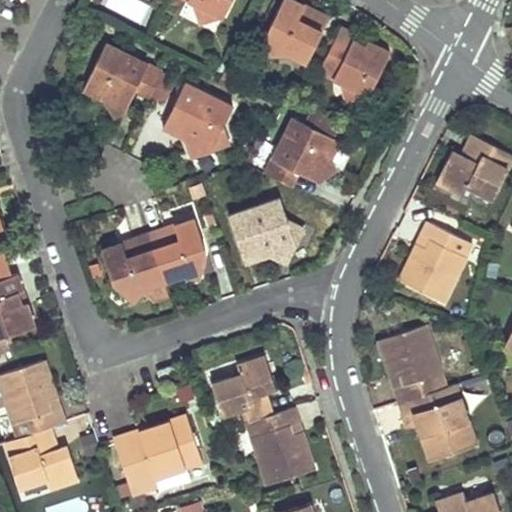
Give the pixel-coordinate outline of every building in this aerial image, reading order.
[(111,0),(110,3),(129,11),(133,0),(111,0)] [(191,0),(192,0),(224,15),(231,0),(191,0)] [(224,15),(192,0),(199,25),(224,15)] [(287,51),(307,59),(329,15),(313,8),(311,11),(301,7),(303,3),(296,0),(280,0),(268,23),(270,52),(287,51)] [(313,8),(303,3),(301,7),(311,11),(313,8)] [(360,32),(344,24),(322,68),(339,77),(348,98),(369,92),(391,48),(370,38),(367,43),(357,38),(360,32)] [(370,38),(360,32),(357,38),(367,43),(370,38)] [(105,42),(82,88),(103,97),(114,113),(125,106),(134,87),(149,94),(162,70),(105,42)] [(235,105),(186,80),(163,124),(179,133),(182,128),(188,132),(186,137),(192,156),(230,143),(224,125),(235,105)] [(343,159),(349,147),(347,141),(340,137),(346,124),(346,123),(311,106),(304,120),(293,114),(264,171),(291,185),(298,171),(316,180),(336,168),(329,159),(330,158),(337,161),(343,159)] [(182,128),(179,133),(186,137),(188,132),(182,128)] [(452,148),(437,179),(463,193),(468,184),(492,197),(511,158),(511,152),(472,132),(465,146),(470,149),(467,156),(461,152),(452,148)] [(465,146),(461,152),(467,156),(470,149),(465,146)] [(283,188),(231,205),(246,253),(263,247),(261,242),(267,240),(269,246),(298,236),(306,220),(290,212),(283,188)] [(167,225),(147,232),(161,273),(182,266),(199,271),(209,245),(198,214),(176,222),(178,227),(168,230),(167,225)] [(397,277),(442,299),(465,254),(446,245),(454,232),(428,219),(421,233),(428,237),(424,245),(416,242),(397,277)] [(176,222),(167,225),(168,230),(178,227),(176,222)] [(121,240),(100,247),(110,278),(135,293),(142,283),(145,278),(161,273),(147,232),(131,237),(133,242),(123,245),(121,240)] [(446,245),(465,254),(472,241),(454,232),(446,245)] [(421,233),(416,242),(424,245),(428,237),(421,233)] [(289,255),(298,236),(269,246),(289,255)] [(0,278),(0,336),(33,326),(26,302),(20,303),(17,292),(22,291),(17,273),(0,278)] [(153,291),(166,287),(161,273),(145,278),(142,283),(153,291)] [(26,302),(22,291),(17,292),(20,303),(26,302)] [(427,322),(379,338),(391,377),(401,373),(404,382),(394,385),(400,400),(410,397),(427,390),(422,377),(443,371),(427,322)] [(212,382),(222,413),(241,406),(246,420),(273,411),(267,396),(260,398),(257,391),(265,388),(274,384),(264,354),(236,363),(239,373),(212,382)] [(31,416),(36,430),(49,425),(64,420),(58,405),(49,408),(46,399),(56,396),(43,358),(0,372),(0,385),(13,422),(31,416)] [(178,362),(157,369),(161,381),(182,374),(178,362)] [(484,372),(482,365),(472,368),(474,375),(484,372)] [(447,385),(443,371),(422,377),(427,390),(438,387),(447,385)] [(401,373),(391,377),(394,385),(404,382),(401,373)] [(461,396),(456,382),(447,385),(438,387),(443,402),(461,396)] [(423,410),(426,419),(418,422),(431,459),(477,444),(461,396),(443,402),(438,387),(427,390),(410,397),(415,412),(423,410)] [(267,396),(265,388),(257,391),(260,398),(267,396)] [(58,405),(56,396),(46,399),(49,408),(58,405)] [(246,420),(266,483),(313,467),(301,429),(292,432),(289,423),(297,420),(293,405),(273,411),(246,420)] [(423,410),(415,412),(418,422),(426,419),(423,410)] [(123,434),(130,453),(119,457),(130,492),(157,484),(159,490),(191,479),(186,465),(201,460),(185,413),(147,426),(150,434),(141,437),(139,429),(136,429),(123,434)] [(31,416),(13,422),(17,436),(36,430),(31,416)] [(301,429),(297,420),(289,423),(292,432),(301,429)] [(48,486),(77,477),(67,445),(57,448),(50,451),(48,443),(54,440),(49,425),(36,430),(17,436),(3,441),(19,486),(45,477),(48,486)] [(147,426),(139,429),(141,437),(150,434),(147,426)] [(119,457),(130,453),(123,434),(112,437),(119,457)] [(54,440),(48,443),(50,451),(57,448),(54,440)] [(464,492),(436,500),(440,511),(501,511),(495,492),(467,500),(464,492)] [(312,511),(309,501),(276,511),(312,511)] [(204,511),(201,502),(181,509),(181,511),(204,511)]
